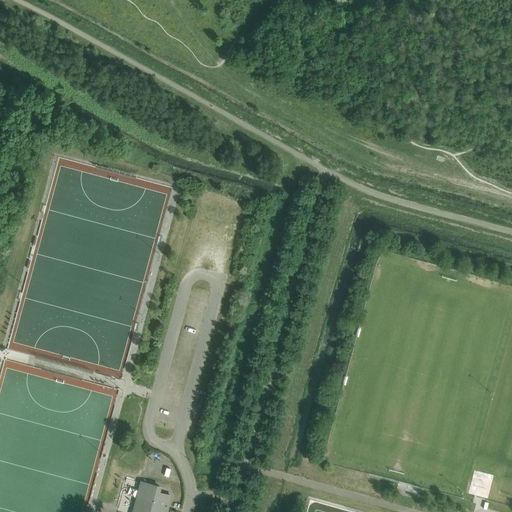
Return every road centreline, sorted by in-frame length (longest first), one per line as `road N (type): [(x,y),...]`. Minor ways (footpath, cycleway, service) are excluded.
road 1 (unknown): [(236,86),(511,195)]
road 2 (unknown): [(107,0),(126,24),(236,86)]
